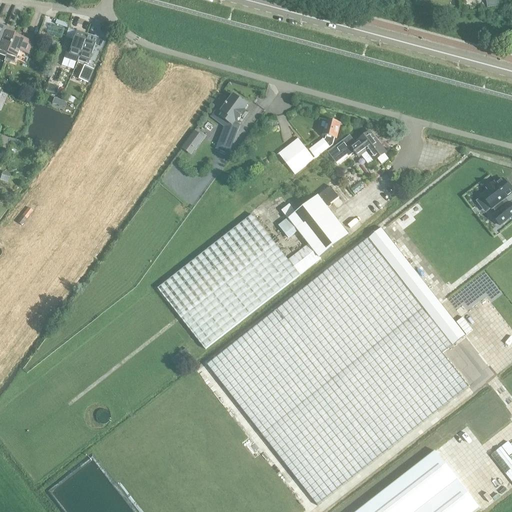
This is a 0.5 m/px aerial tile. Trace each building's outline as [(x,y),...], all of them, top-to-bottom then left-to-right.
[(0,54),(5,57),(15,32),(6,29),(0,43),(0,54)] [(5,57),(3,62),(4,60),(14,64),(17,58),(19,52),(24,54),(29,41),(14,35),(15,32),(5,57)] [(70,40),(64,58),(76,63),(77,61),(78,62),(87,35),(76,32),(73,41),(70,40)] [(87,35),(78,62),(88,65),(97,39),(87,35)] [(34,44),(29,41),(24,54),(29,56),(34,44)] [(92,70),(85,66),(79,79),(87,83),(92,70)] [(47,83),(45,91),(55,95),(58,87),(47,83)] [(6,85),(4,90),(9,92),(14,94),(16,89),(11,87),(6,85)] [(243,110),(246,105),(241,101),(234,96),(229,104),(228,103),(227,106),(225,104),(220,111),(222,112),(219,116),(231,125),(229,129),(237,132),(239,126),(235,123),(236,122),(238,123),(245,112),(243,110)] [(61,106),(63,102),(54,98),(52,102),(61,106)] [(340,125),(327,121),(323,136),(326,137),(325,140),(323,141),(324,141),(310,152),(316,159),(329,148),(332,146),(334,139),(336,140),(340,125)] [(366,152),(374,163),(377,160),(382,165),(389,160),(385,154),(386,153),(370,132),(358,142),(351,148),(358,158),(366,152)] [(203,138),(196,133),(188,144),(195,149),(203,138)] [(217,149),(228,153),(233,143),(221,138),(217,149)] [(281,186),(314,160),(298,139),(265,165),(281,186)] [(489,191),(482,196),(492,210),(493,209),(497,214),(493,217),(500,226),(511,217),(511,206),(510,203),(509,204),(505,200),(511,194),(511,191),(503,180),(496,186),(494,184),(491,187),(487,190),(489,191)] [(339,198),(330,187),(318,197),(326,208),(339,198)] [(349,236),(326,208),(318,197),(296,214),(289,219),(299,231),(309,244),(320,258),(349,236)] [(290,205),(282,211),(288,219),(288,220),(289,219),(296,214),(290,205)] [(34,210),(29,206),(18,222),(23,225),(34,210)] [(300,276),(288,261),(252,215),(158,289),(205,350),(300,276)] [(299,231),(289,219),(288,220),(288,219),(279,227),(289,239),(299,231)] [(452,346),(465,337),(440,304),(381,229),(368,239),(427,314),(452,346)] [(427,314),(368,239),(203,364),(317,507),(469,388),(442,355),(452,346),(427,314)] [(320,258),(309,244),(288,261),(300,276),(321,259),(320,258)] [(463,318),(457,323),(467,336),(473,331),(463,318)] [(194,359),(186,349),(171,360),(179,370),(194,359)] [(511,373),(468,408),(448,425),(474,458),(511,428),(511,373)] [(511,461),(501,448),(491,456),(511,482),(511,461)] [(435,452),(357,511),(475,511),(480,509),(435,452)]
